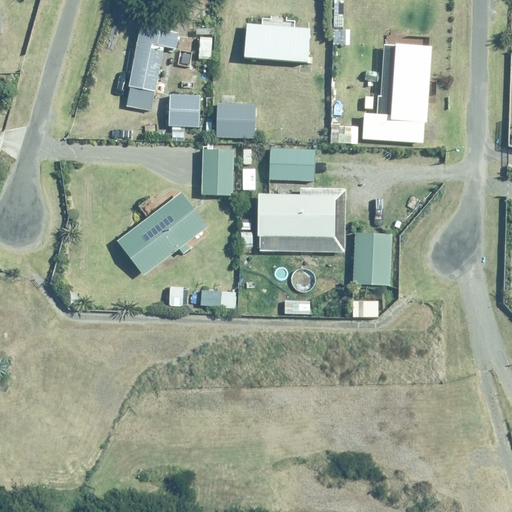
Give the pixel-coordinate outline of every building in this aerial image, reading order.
[(310,27),(244,22),(242,59),(307,64),(310,27)] [(179,31),(139,24),(124,107),(152,112),(163,47),(176,50),(179,31)] [(212,38),(198,37),(196,59),(210,60),(212,38)] [(430,46),(393,44),(384,43),(380,97),(375,96),(373,126),(397,127),(397,138),(424,140),(430,46)] [(202,97),(168,94),(166,127),(200,129),(202,97)] [(220,105),(215,105),(214,138),(255,139),(256,106),(234,106),(234,94),(221,94),(220,105)] [(356,126),(329,124),(328,144),(355,145),(356,126)] [(237,149),(201,147),(199,196),(235,197),(237,149)] [(277,194),(256,194),(255,252),(344,254),(345,191),(296,190),(296,182),(312,182),(313,149),(269,149),(268,180),(278,180),(277,194)] [(206,228),(179,192),(115,241),(142,277),(206,228)] [(393,233),(353,232),(350,287),(391,288),(393,233)] [(235,291),(199,290),(198,306),(234,308),(235,291)] [(302,300),(283,299),(282,315),(302,315),(302,300)] [(377,301),(351,300),(351,319),(377,320),(377,301)]
